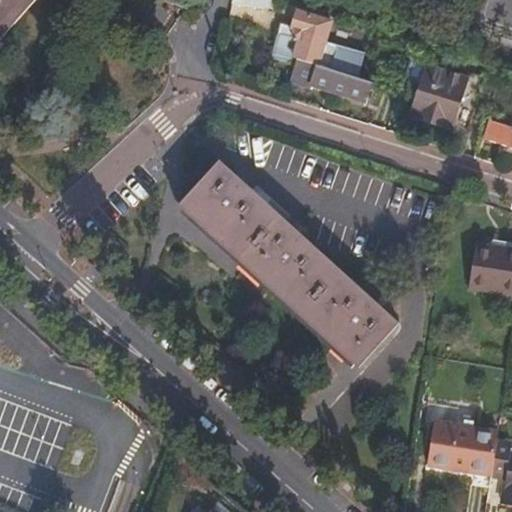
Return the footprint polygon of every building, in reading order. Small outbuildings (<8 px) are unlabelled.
[(0,0),(0,39),(37,0),(0,0)] [(270,0),(233,0),(232,6),(265,16),(270,0)] [(298,61),(358,80),(365,55),(325,43),(332,24),(300,14),(298,13),(293,29),(283,26),(280,35),(278,34),(270,59),(295,68),(298,61)] [(295,68),(290,84),(316,91),(317,87),(366,102),(371,83),(358,80),(298,61),(295,68)] [(411,116),(453,129),(469,76),(428,63),(411,116)] [(500,123),(511,126),(511,101),(507,100),(500,123)] [(511,147),(511,126),(500,123),(492,120),(485,140),(511,147)] [(181,204),(358,366),(399,323),(221,162),(181,204)] [(511,294),(511,249),(471,243),(464,288),(511,294)] [(493,442),(494,433),(435,424),(428,469),(487,478),(493,442)] [(487,478),(487,481),(501,483),(497,504),(511,506),(511,453),(506,453),(506,444),(493,442),(487,478)]
